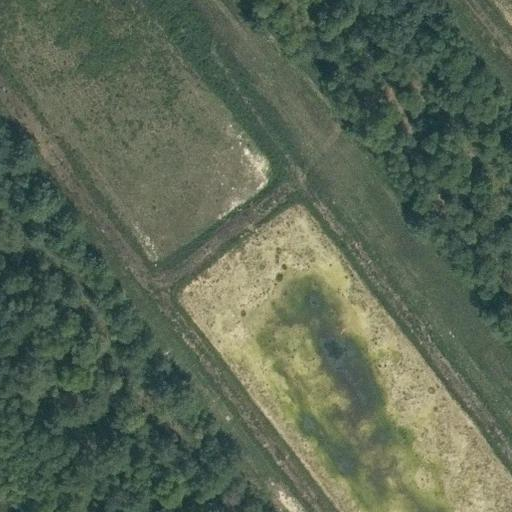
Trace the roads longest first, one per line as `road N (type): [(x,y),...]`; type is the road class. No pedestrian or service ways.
road 1 (track): [(0,83),(325,511)]
road 2 (track): [(194,0),(511,427)]
road 3 (track): [(152,284),(319,167)]
